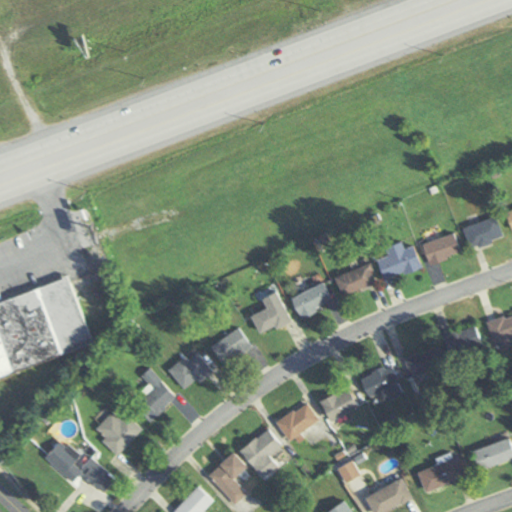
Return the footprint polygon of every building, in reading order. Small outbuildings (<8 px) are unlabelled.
[(511,209),(501,213),(509,233),(511,231),(511,209)] [(460,227),(467,249),(501,238),(494,217),(460,227)] [(425,262),(456,255),(451,235),(420,242),(425,262)] [(412,245),(401,248),(399,242),(383,245),(385,256),(374,259),(379,278),(417,269),(412,245)] [(340,296),(373,282),(365,263),(332,277),(340,296)] [(0,300),(68,276),(92,342),(0,375),(0,300)] [(287,297),(297,317),(330,301),(319,281),(287,297)] [(247,315),(256,335),(288,321),(275,290),(258,298),(262,309),(247,315)] [(511,341),(510,338),(511,337),(511,312),(485,323),(497,351),(511,344),(511,341)] [(220,364),(250,348),(239,327),(209,344),(220,364)] [(480,358),(481,329),(452,328),(451,357),(480,358)] [(447,366),(439,345),(401,358),(409,380),(447,366)] [(167,371),(183,390),(210,368),(194,349),(167,371)] [(365,398),(377,393),(381,402),(404,392),(391,362),(356,378),(365,398)] [(140,375),(151,388),(132,404),(147,421),(174,398),(148,368),(140,375)] [(346,389),(317,398),(323,419),(352,411),(346,389)] [(285,440),(317,425),(307,403),(275,418),(285,440)] [(115,455),(140,429),(125,414),(119,420),(111,412),(91,432),(115,455)] [(237,451),(254,471),(281,448),(264,428),(237,451)] [(41,455),(71,485),(80,477),(92,488),(105,475),(63,433),(41,455)] [(511,457),(511,446),(509,448),(506,438),(469,449),(475,469),(511,457)] [(232,505),(245,494),(230,477),(242,467),(229,452),(205,473),(232,505)] [(462,477),(455,456),(415,471),(422,491),(462,477)] [(343,482),(358,474),(351,461),(336,468),(343,482)] [(363,496),(370,511),(379,511),(408,499),(399,479),(363,496)] [(201,511),(211,500),(193,486),(171,511),(201,511)] [(350,511),(345,503),(326,511),(350,511)]
